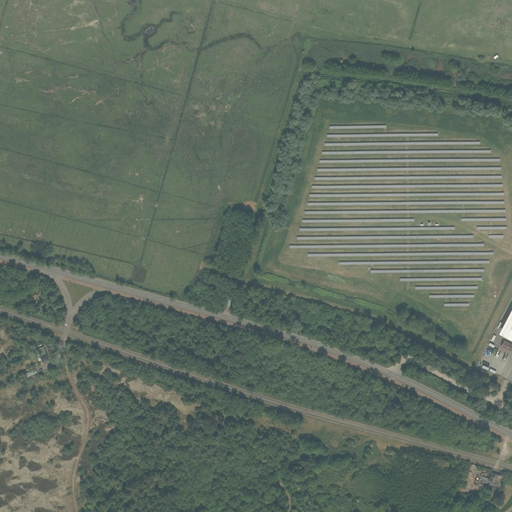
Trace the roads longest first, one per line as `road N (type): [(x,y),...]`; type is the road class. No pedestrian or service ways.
road 1 (track): [(511,106),(303,74),(260,207),(264,220),(249,270),(264,283),(385,319),(511,387)]
road 2 (tertiary): [(511,435),(319,345),(0,255)]
